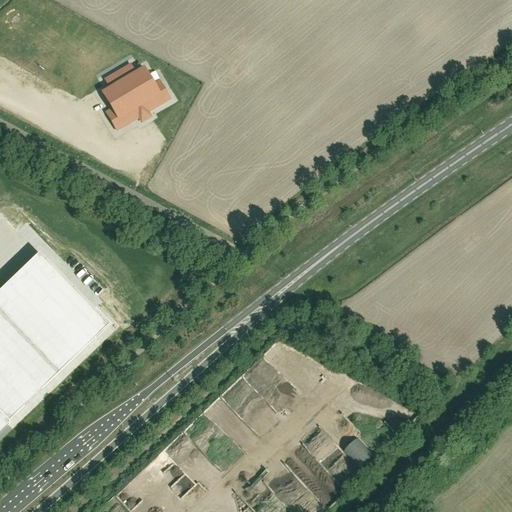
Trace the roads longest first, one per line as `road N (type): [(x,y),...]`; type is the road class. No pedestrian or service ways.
road 1 (primary): [(307,270),(5,511)]
road 2 (primary): [(37,511),(307,270)]
road 3 (primary): [(307,270),(511,124)]
road 4 (unknown): [(327,384),(200,511)]
